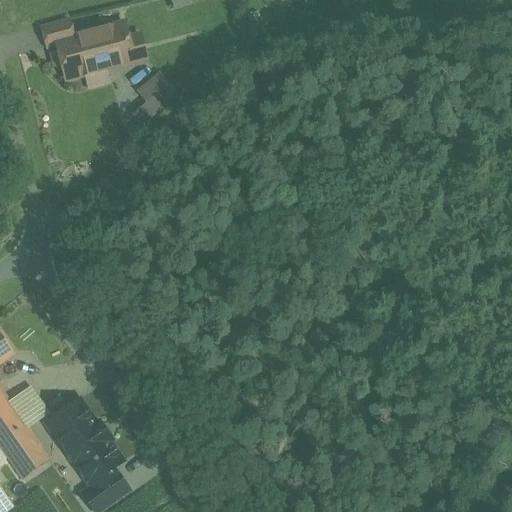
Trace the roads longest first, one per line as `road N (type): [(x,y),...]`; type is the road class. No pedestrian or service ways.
road 1 (unclassified): [(511,26),(407,22),(307,39),(224,92),(34,240)]
road 2 (unclassified): [(208,511),(43,277),(34,240)]
road 3 (unclassified): [(34,240),(0,92)]
